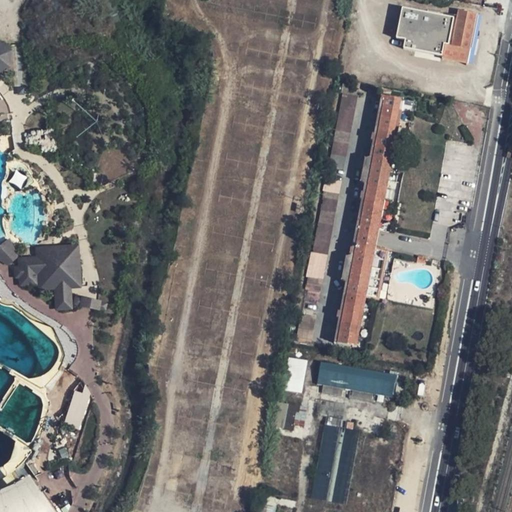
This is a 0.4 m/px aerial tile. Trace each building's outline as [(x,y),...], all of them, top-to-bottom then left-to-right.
[(422,4),(414,40),(444,45),(451,47),(458,11),(422,4)] [(477,14),(458,11),(451,47),(444,45),(441,59),(466,64),(470,63),(473,61),(474,55),(470,50),(477,14)] [(0,71),(10,67),(11,50),(0,42),(0,71)] [(298,336),(310,338),(355,96),(343,94),(298,336)] [(334,344),(353,347),(362,298),(372,248),(375,230),(400,101),(381,97),(334,344)] [(0,244),(0,257),(6,261),(12,255),(8,243),(0,244)] [(79,246),(38,248),(38,257),(19,258),(20,267),(15,267),(16,277),(21,277),(21,287),(38,286),(39,291),(55,290),(55,310),(72,309),(71,286),(80,286),(79,246)] [(378,301),(387,251),(372,248),(362,298),(378,301)] [(91,300),(81,297),(79,306),(89,309),(99,311),(101,302),(91,300)] [(285,358),(285,391),(304,392),(305,358),(285,358)] [(397,373),(320,362),(316,385),(394,396),(397,373)] [(81,427),(88,393),(72,390),(66,424),(81,427)] [(288,404),(283,429),(293,431),(297,412),(298,413),(300,405),(288,404)] [(326,424),(321,443),(335,447),(339,427),(326,424)] [(0,511),(46,511),(23,479),(15,484),(0,490),(0,511)]
